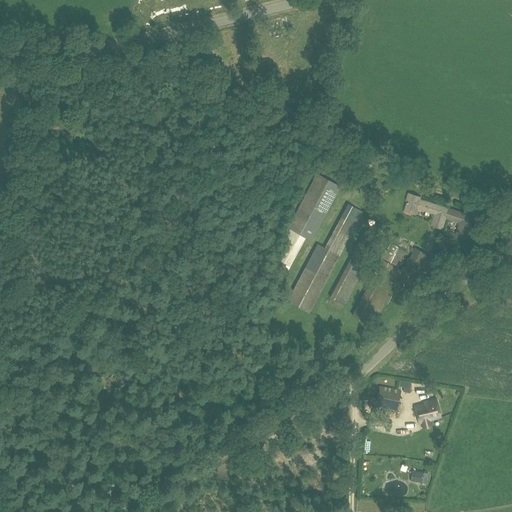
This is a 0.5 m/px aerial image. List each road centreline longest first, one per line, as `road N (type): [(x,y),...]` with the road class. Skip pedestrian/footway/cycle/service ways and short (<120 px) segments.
road 1 (track): [(511,217),(83,50)]
road 2 (unclassified): [(142,511),(247,438),(356,376),(511,246)]
road 3 (unclassified): [(0,51),(118,45),(309,0)]
road 4 (track): [(356,376),(351,511)]
